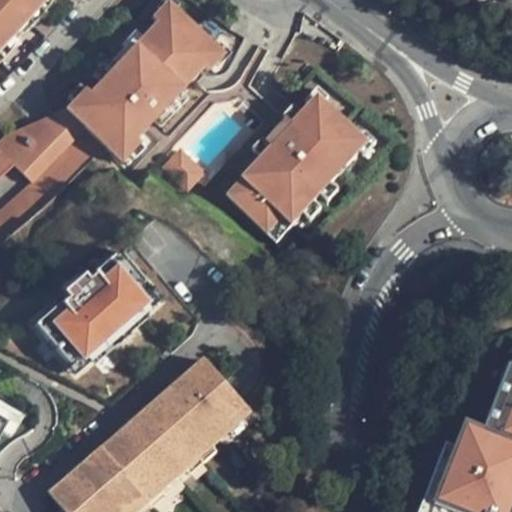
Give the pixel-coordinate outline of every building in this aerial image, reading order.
[(0,0),(0,54),(7,48),(15,40),(28,25),(25,21),(44,0),(45,0),(48,2),(50,0),(0,0)] [(18,43),(52,5),(48,2),(45,0),(44,0),(25,21),(28,25),(15,40),(18,43)] [(135,157),(144,147),(139,143),(148,133),(156,124),(146,115),(156,104),(166,113),(175,121),(186,108),(179,101),(191,87),(215,60),(220,64),(228,55),(223,51),(231,43),(227,39),(186,2),(183,0),(181,0),(174,8),(169,3),(161,12),(166,16),(152,31),(139,46),(135,42),(119,59),(124,63),(111,77),(99,90),(91,100),(87,95),(84,98),(77,105),(112,137),(135,157)] [(135,42),(139,46),(152,31),(144,24),(131,39),(135,42)] [(230,36),(227,39),(231,43),(223,51),(228,55),(230,59),(242,46),(230,36)] [(103,70),(111,77),(124,63),(119,59),(116,56),(103,70)] [(318,93),(323,96),(326,100),(335,91),(338,94),(342,89),(330,79),(318,93)] [(91,100),(99,90),(91,83),(81,95),(84,98),(87,95),(91,100)] [(186,108),(199,94),(191,87),(179,101),(186,108)] [(275,150),(242,186),(284,223),(299,206),(307,215),(318,203),(329,191),(335,184),(346,172),(373,142),(375,139),(373,136),(378,130),(375,127),(338,94),(335,91),(326,100),(323,96),(315,105),(305,116),(315,125),(295,147),(285,138),(275,150)] [(266,142),(275,150),(285,138),(295,147),(315,125),(305,116),(315,105),(306,97),(296,108),(299,111),(279,133),(276,130),(266,142)] [(156,124),(166,113),(156,104),(146,115),(156,124)] [(0,247),(42,214),(112,137),(77,105),(18,130),(10,139),(0,147),(0,183),(26,161),(42,179),(0,216),(0,247)] [(379,123),(375,127),(378,130),(373,136),(375,139),(373,142),(378,146),(390,133),(379,123)] [(139,143),(144,147),(149,152),(158,142),(148,133),(139,143)] [(204,182),(220,164),(195,142),(180,160),(204,182)] [(353,179),(346,172),(335,184),(342,191),(353,179)] [(336,198),(329,191),(318,203),(326,209),(336,198)] [(299,206),(284,223),(292,231),(307,215),(299,206)] [(43,313),(85,362),(160,298),(119,250),(87,277),(86,276),(43,313)] [(53,497),(65,511),(146,511),(255,418),(208,364),(53,497)] [(511,365),(488,423),(497,427),(511,389),(511,365)] [(511,511),(511,389),(497,427),(488,423),(469,415),(458,442),(449,439),(418,511),(511,511)]
